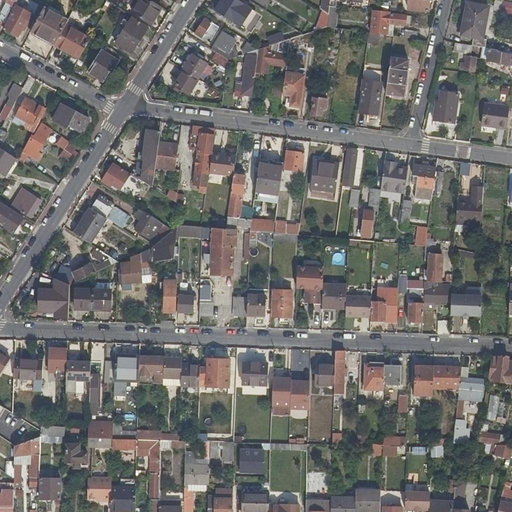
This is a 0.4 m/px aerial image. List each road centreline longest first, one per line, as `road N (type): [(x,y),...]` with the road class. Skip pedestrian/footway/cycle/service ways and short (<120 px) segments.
road 1 (residential): [(0,329),(511,347)]
road 2 (residential): [(127,101),(409,143)]
road 3 (residential): [(119,113),(0,302)]
road 4 (residential): [(409,143),(444,0)]
road 5 (residential): [(0,48),(119,113)]
road 6 (residential): [(192,0),(127,101)]
